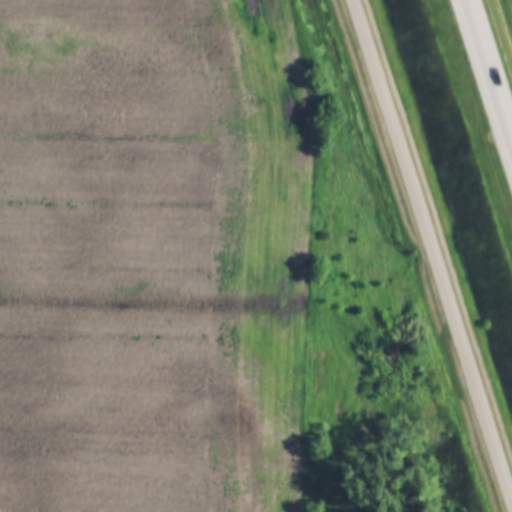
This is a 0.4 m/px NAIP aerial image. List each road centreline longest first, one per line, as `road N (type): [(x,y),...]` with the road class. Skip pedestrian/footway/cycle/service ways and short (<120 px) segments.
road 1 (residential): [(352,0),(511,501)]
road 2 (motorway): [(468,0),(511,136)]
